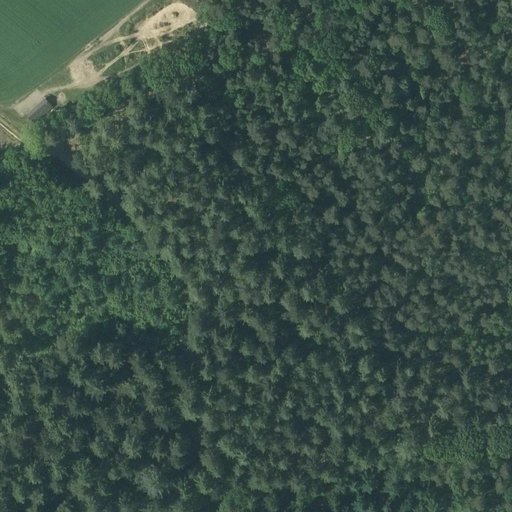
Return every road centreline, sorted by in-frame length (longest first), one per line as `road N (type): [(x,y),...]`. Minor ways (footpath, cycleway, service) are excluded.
road 1 (track): [(511,370),(216,309),(118,204),(60,161)]
road 2 (track): [(0,511),(71,495),(114,469),(185,365),(210,302)]
road 3 (track): [(36,145),(131,83),(256,39),(298,0)]
road 4 (track): [(228,314),(241,380),(282,462),(348,511)]
